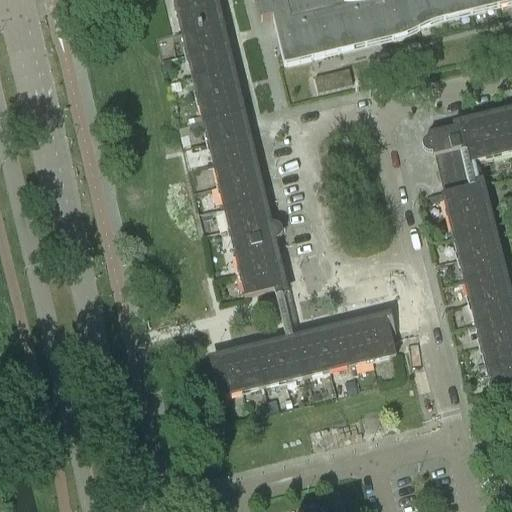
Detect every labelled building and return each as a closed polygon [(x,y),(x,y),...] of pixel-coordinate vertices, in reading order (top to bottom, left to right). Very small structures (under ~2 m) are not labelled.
[(265,225),(244,138),(211,0),(172,0),(202,124),(189,127),(191,134),(204,131),(244,301),(274,294),(275,298),(282,297),(271,247),(276,246),(275,243),(280,240),(281,233),(279,229),(277,228),(271,227),(270,224),(265,225)] [(511,0),(252,0),(258,25),(272,22),(284,71),(395,44),(401,42),(410,39),(415,36),(426,31),(433,28),(441,25),(459,21),(457,14),(468,12),(470,18),(486,15),(484,8),(508,2),(509,9),(511,8),(511,0)] [(170,64),(163,66),(165,76),(173,74),(170,64)] [(180,85),(170,87),(172,95),(182,93),(180,85)] [(469,166),(511,155),(511,116),(427,137),(428,140),(423,143),(423,144),(422,145),(422,147),(422,148),(422,150),(422,151),(423,153),(424,154),(425,155),(426,155),(431,156),(432,159),(434,159),(443,197),(441,197),(491,395),(502,392),(504,397),(511,394),(511,322),(478,188),(475,189),(469,166)] [(443,204),(441,197),(429,200),(430,206),(443,204)] [(306,381),(395,359),(392,348),(397,347),(391,322),(210,365),(219,402),(263,391),(265,397),(268,396),(267,390),(301,382),(303,390),(308,389),(306,381)]
